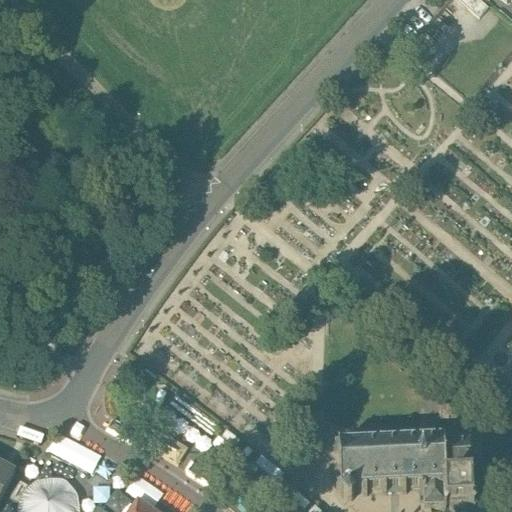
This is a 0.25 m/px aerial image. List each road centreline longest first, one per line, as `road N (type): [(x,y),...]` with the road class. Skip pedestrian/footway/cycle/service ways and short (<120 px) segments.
road 1 (residential): [(51,413),(189,218),(387,0)]
road 2 (residential): [(210,511),(51,413)]
